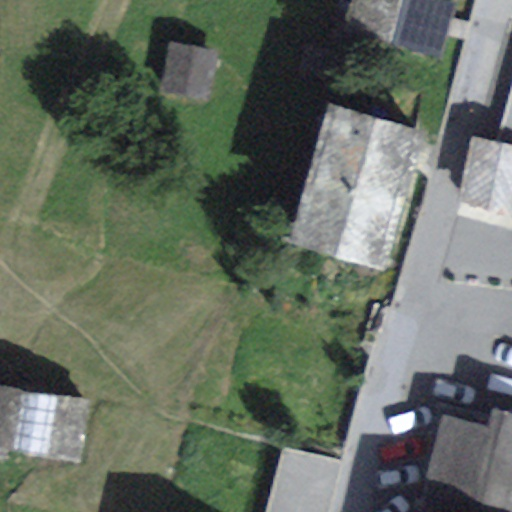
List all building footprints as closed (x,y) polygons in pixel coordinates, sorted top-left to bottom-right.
[(434,51),(447,7),(423,0),(357,0),(350,25),(434,51)] [(164,87),(203,95),(212,54),(173,46),(164,87)] [(418,136),(333,112),(297,235),(382,259),(418,136)] [(466,196),(511,205),(511,150),(477,144),(466,196)] [(0,396),(0,449),(79,460),(86,406),(0,396)] [(442,419),(418,511),(511,511),(511,421),(495,417),(492,431),(442,419)]
